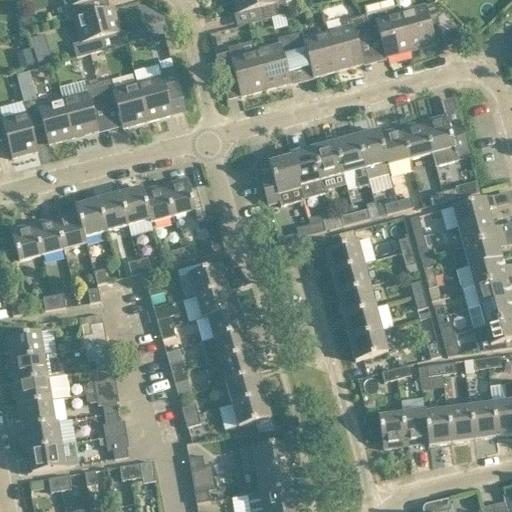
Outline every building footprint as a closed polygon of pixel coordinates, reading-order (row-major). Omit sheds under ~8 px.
[(62,0),(68,22),(74,20),(93,14),(90,3),(100,0),(62,0)] [(232,0),(237,16),(257,10),(260,23),(288,15),(296,13),(294,4),(286,6),(285,2),(276,4),(275,0),(232,0)] [(366,17),(362,18),(369,44),(380,41),(385,61),(410,54),(400,15),(397,5),(394,3),(364,11),(366,17)] [(433,6),(400,15),(410,54),(435,47),(430,27),(438,24),(445,49),(457,46),(465,38),(433,6)] [(74,20),(80,43),(71,46),(75,60),(104,53),(100,40),(120,35),(113,9),(93,14),(74,20)] [(345,30),(328,35),(338,73),(363,67),(357,47),(369,44),(362,18),(343,23),(345,30)] [(338,73),(328,35),(304,41),(302,34),(289,38),(296,63),(299,71),(310,68),(313,80),(338,73)] [(53,65),(44,37),(30,41),(39,70),(53,65)] [(296,63),(289,38),(277,41),(279,48),(255,54),(265,93),(290,86),(287,74),(299,71),(296,63)] [(265,93),(255,54),(230,61),(228,54),(215,58),(222,83),(235,80),(240,100),(265,93)] [(160,78),(137,85),(147,125),(185,114),(173,69),(159,73),(160,78)] [(19,87),(32,83),(29,74),(17,77),(19,87)] [(110,82),(97,85),(104,111),(116,108),(122,131),(147,125),(137,85),(113,91),(110,82)] [(86,95),(62,101),(73,141),(98,134),(93,114),(104,111),(97,85),(84,89),(86,95)] [(23,106),(26,115),(27,115),(31,131),(43,127),(48,147),(73,141),(62,101),(38,107),(37,102),(23,106)] [(27,115),(26,115),(1,122),(0,116),(0,143),(6,141),(12,161),(37,154),(31,131),(27,115)] [(446,118),(423,124),(432,156),(435,168),(458,162),(456,157),(468,154),(460,126),(449,129),(446,118)] [(423,124),(401,130),(410,162),(432,156),(423,124)] [(386,165),(387,168),(389,176),(390,179),(413,173),(410,162),(401,130),(380,135),(379,135),(387,165),(386,165)] [(387,168),(386,165),(387,165),(379,135),(380,135),(379,133),(356,139),(368,182),(389,176),(387,168)] [(356,139),(334,145),(343,177),(354,174),(359,189),(369,186),(368,182),(356,139)] [(334,145),(312,151),(321,183),(343,177),(334,145)] [(290,157),(290,159),(291,159),(302,202),(324,196),(321,183),(312,151),(290,157)] [(291,159),(290,159),(268,165),(272,177),(260,180),(267,208),(279,205),(280,208),(302,202),(291,159)] [(187,181),(164,187),(173,220),(194,214),(197,224),(212,220),(203,189),(190,193),(187,181)] [(164,187),(143,193),(142,193),(150,223),(150,226),(163,222),(171,251),(181,249),(173,220),(164,187)] [(455,189),(442,193),(444,203),(458,200),(455,189)] [(142,190),(119,196),(128,229),(150,223),(142,193),(143,193),(142,190)] [(444,203),(442,193),(429,197),(431,207),(444,203)] [(119,196),(97,202),(106,235),(128,229),(119,196)] [(450,210),(456,230),(490,221),(487,212),(495,209),(492,198),(450,210)] [(411,200),(397,203),(400,214),(413,210),(411,200)] [(75,208),(76,214),(77,214),(84,241),(85,240),(106,235),(97,202),(75,208)] [(397,203),(375,209),(378,220),(400,214),(397,203)] [(375,209),(353,215),(356,226),(378,220),(375,209)] [(77,214),(76,214),(55,220),(64,252),(86,246),(85,240),(84,241),(77,214)] [(308,221),(309,227),(312,237),(334,232),(331,220),(329,215),(308,221)] [(353,215),(331,220),(334,232),(356,226),(353,215)] [(409,220),(415,241),(424,239),(418,218),(409,220)] [(55,220),(33,226),(42,258),(64,252),(55,220)] [(456,230),(461,250),(503,239),(501,228),(492,230),(490,221),(456,230)] [(42,258),(33,226),(10,232),(19,264),(42,258)] [(312,237),(309,227),(296,231),(299,241),(312,237)] [(415,241),(420,261),(429,259),(424,239),(415,241)] [(461,250),(467,270),(501,260),(498,251),(506,249),(503,239),(461,250)] [(399,243),(402,256),(412,253),(409,240),(399,243)] [(325,253),(331,275),(364,266),(358,244),(325,253)] [(192,249),(182,252),(185,264),(195,261),(192,249)] [(185,264),(182,252),(172,255),(175,267),(185,264)] [(412,253),(402,256),(406,269),(408,278),(418,275),(412,253)] [(420,261),(426,281),(434,278),(429,259),(420,261)] [(147,260),(137,263),(141,276),(151,274),(147,260)] [(456,273),(462,292),(511,278),(511,269),(511,267),(503,270),(501,260),(467,270),(456,273)] [(141,276),(137,263),(127,265),(131,279),(141,276)] [(331,275),(337,297),(370,288),(364,266),(331,275)] [(189,277),(195,299),(227,290),(221,268),(189,277)] [(93,275),(97,288),(107,285),(103,272),(93,275)] [(434,278),(426,281),(428,291),(437,289),(434,278)] [(511,278),(462,292),(467,312),(511,300),(509,290),(511,289),(511,278)] [(411,286),(414,300),(424,297),(420,284),(411,286)] [(147,289),(150,299),(163,296),(160,286),(147,289)] [(337,297),(343,319),(376,311),(370,288),(337,297)] [(195,299),(201,321),(233,312),(233,311),(227,290),(195,299)] [(87,293),(90,306),(100,305),(98,291),(87,293)] [(63,297),(53,298),(55,312),(65,311),(63,297)] [(420,321),(428,319),(430,319),(427,310),(428,310),(424,297),(414,300),(420,321)] [(55,312),(53,298),(42,300),(45,314),(55,312)] [(467,312),(472,331),(511,320),(511,301),(511,300),(467,312)] [(153,311),(159,334),(173,330),(170,319),(178,317),(175,305),(153,311)] [(11,308),(13,319),(24,317),(22,306),(11,308)] [(445,317),(442,307),(434,309),(437,320),(445,318),(445,317)] [(207,320),(213,342),(245,332),(239,310),(233,311),(233,312),(201,321),(201,322),(207,320)] [(343,319),(349,341),(382,333),(376,311),(343,319)] [(437,320),(442,340),(454,336),(449,317),(445,318),(437,320)] [(428,319),(420,321),(425,337),(433,335),(428,319)] [(511,320),(472,331),(472,332),(478,355),(505,352),(511,350),(511,320)] [(83,337),(86,351),(107,348),(103,325),(89,327),(90,336),(83,337)] [(173,330),(159,334),(162,343),(176,339),(173,330)] [(213,342),(219,363),(252,354),(245,332),(213,342)] [(382,333),(349,341),(355,364),(388,355),(382,333)] [(43,358),(39,335),(2,341),(5,357),(9,356),(11,363),(11,364),(43,358)] [(455,358),(461,357),(454,336),(442,340),(447,359),(455,358)] [(428,349),(431,361),(441,359),(438,346),(428,349)] [(95,362),(96,373),(110,370),(107,348),(86,351),(88,363),(95,362)] [(166,356),(172,377),(185,373),(179,352),(166,356)] [(219,363),(225,385),(258,376),(252,354),(219,363)] [(13,378),(14,385),(14,386),(64,378),(60,355),(56,356),(43,358),(11,364),(11,363),(6,364),(8,379),(13,378)] [(499,359),(486,360),(487,370),(500,368),(499,359)] [(486,360),(463,363),(465,373),(487,370),(486,360)] [(397,363),(387,366),(389,373),(394,372),(399,370),(397,363)] [(463,363),(441,366),(442,376),(465,373),(463,363)] [(442,376),(441,366),(427,368),(428,378),(442,376)] [(399,370),(394,372),(398,382),(411,378),(408,368),(399,370)] [(95,395),(96,396),(117,393),(114,379),(112,380),(110,370),(96,373),(98,381),(91,382),(82,389),(84,397),(95,395)] [(381,375),(384,386),(398,382),(394,372),(389,373),(381,375)] [(178,398),(191,394),(185,373),(172,377),(178,398)] [(225,385),(232,407),(264,398),(258,376),(225,385)] [(17,401),(18,408),(51,403),(71,399),(67,377),(64,378),(14,386),(14,385),(9,386),(12,402),(17,401)] [(507,404),(492,406),(497,439),(511,437),(511,386),(504,387),(507,404)] [(102,407),(104,418),(118,415),(116,406),(119,405),(117,393),(96,396),(98,408),(102,407)] [(264,398),(232,407),(238,430),(270,420),(264,398)] [(22,432),(25,431),(24,431),(55,425),(51,403),(18,408),(13,409),(16,424),(20,423),(22,432)] [(492,406),(470,409),(474,442),(497,439),(492,406)] [(181,411),(184,421),(198,418),(195,407),(181,411)] [(470,409),(447,412),(452,445),(474,442),(470,409)] [(425,412),(401,416),(406,449),(428,446),(429,446),(424,415),(425,415),(425,412)] [(447,412),(425,415),(424,415),(429,446),(428,446),(428,449),(452,445),(447,412)] [(105,439),(105,440),(126,437),(124,424),(119,425),(118,415),(104,418),(105,427),(108,439),(105,439)] [(406,449),(401,416),(378,419),(383,452),(406,449)] [(198,418),(184,421),(187,431),(200,427),(198,418)] [(28,453),(61,448),(57,424),(55,425),(24,431),(25,431),(26,438),(21,439),(24,454),(28,454),(28,453)] [(126,437),(105,440),(108,454),(112,453),(114,463),(128,460),(126,451),(128,450),(126,437)] [(28,453),(28,454),(29,461),(25,462),(27,477),(79,468),(75,445),(61,448),(28,453)] [(249,474),(289,468),(285,445),(240,452),(243,475),(249,474)] [(188,461),(192,484),(213,480),(211,467),(204,468),(202,458),(188,461)] [(130,468),(132,482),(142,480),(143,487),(156,485),(153,464),(130,468)] [(121,484),(132,482),(130,468),(119,470),(121,484)] [(247,497),(247,498),(293,490),(289,468),(249,474),(251,487),(243,488),(245,498),(247,497)] [(190,469),(171,471),(174,497),(193,495),(190,469)] [(84,474),(86,489),(97,487),(95,473),(84,474)] [(69,478),(58,480),(61,494),(71,492),(69,478)] [(61,494),(58,480),(48,481),(50,495),(61,494)] [(213,480),(192,484),(196,506),(210,504),(208,493),(215,491),(213,480)] [(249,511),(296,511),(293,490),(247,498),(249,511)] [(451,511),(449,501),(426,506),(425,507),(424,508),(423,508),(423,509),(422,510),(422,511),(451,511)]
